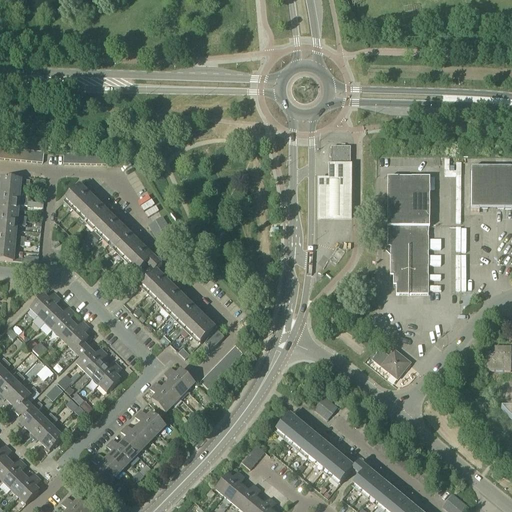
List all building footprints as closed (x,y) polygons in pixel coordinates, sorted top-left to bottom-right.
[(343,171),(343,151),(325,151),(325,171),(341,171),(343,171)] [(452,158),(453,185),(463,184),(463,158),(452,158)] [(355,168),(331,168),(331,181),(319,181),(319,224),(354,224),(355,168)] [(470,210),(511,210),(511,169),(470,169),(470,210)] [(0,184),(0,185),(0,189),(0,190),(19,192),(19,186),(29,187),(29,182),(0,179),(0,184)] [(428,229),(429,180),(398,179),(398,220),(386,220),(386,248),(386,253),(389,255),(389,277),(392,277),(392,287),(395,287),(395,296),(427,297),(427,229),(428,229)] [(64,203),(72,210),(138,275),(151,262),(147,257),(153,251),(147,244),(140,251),(132,243),(139,236),(135,233),(132,230),(126,236),(118,229),(124,222),(117,216),(111,222),(103,214),(109,208),(103,201),(96,208),(88,200),(95,194),(88,187),(82,194),(77,189),(73,194),(72,192),(66,198),(67,200),(64,203)] [(0,200),(27,203),(28,199),(18,198),(19,192),(0,190),(0,200)] [(27,203),(0,200),(0,210),(17,212),(17,207),(27,208),(27,204),(27,203)] [(0,221),(25,223),(26,219),(16,218),(17,212),(0,210),(0,221)] [(158,245),(172,236),(162,219),(148,228),(158,245)] [(25,223),(0,221),(0,231),(15,233),(16,227),(25,228),(25,223)] [(0,241),(23,244),(26,244),(26,240),(14,239),(15,233),(0,231),(0,241)] [(23,244),(0,241),(0,251),(13,253),(14,248),(23,249),(23,244)] [(0,262),(12,264),(21,265),(22,260),(15,260),(15,259),(13,259),(13,253),(0,251),(0,262)] [(179,275),(190,264),(179,253),(167,264),(179,275)] [(38,260),(25,258),(25,260),(24,265),(37,267),(38,260)] [(140,288),(148,296),(200,346),(213,332),(208,328),(215,322),(208,315),(202,322),(194,314),(200,307),(197,304),(193,301),(187,307),(179,300),(186,293),(179,287),(173,293),(165,285),(171,279),(164,272),(158,279),(154,275),(140,288)] [(210,281),(204,285),(207,290),(213,286),(210,281)] [(29,311),(37,318),(57,299),(53,295),(47,302),(42,297),(29,311)] [(57,299),(37,318),(44,326),(58,312),(53,308),(60,302),(57,299)] [(58,312),(44,326),(52,333),(71,313),(68,310),(61,316),(58,312)] [(138,311),(135,314),(133,316),(137,319),(139,317),(141,315),(138,311)] [(71,313),(52,333),(59,340),(72,326),(68,322),(74,316),(71,313)] [(72,326),(59,340),(66,347),(86,327),(82,324),(76,330),(72,326)] [(145,329),(150,334),(153,331),(148,326),(145,329)] [(86,327),(66,347),(74,355),(82,346),(87,341),(83,337),(89,330),(86,327)] [(17,338),(21,334),(16,329),(12,333),(17,338)] [(217,334),(205,347),(211,353),(223,339),(217,334)] [(166,349),(169,346),(169,345),(163,339),(162,340),(159,343),(166,349)] [(32,353),(37,347),(31,342),(26,347),(32,353)] [(39,360),(40,359),(45,353),(38,346),(37,347),(32,353),(39,360)] [(81,361),(89,353),(87,350),(82,346),(74,355),(78,359),(81,361)] [(234,348),(230,353),(238,361),(242,356),(234,348)] [(510,373),(510,349),(494,348),(494,356),(486,356),(485,373),(510,373)] [(76,366),(84,374),(103,354),(100,351),(94,357),(89,353),(81,361),(76,366)] [(182,351),(177,355),(184,362),(189,357),(182,351)] [(372,361),(382,369),(396,380),(407,366),(393,355),(390,359),(380,351),(372,361)] [(230,353),(226,357),(234,364),(238,361),(230,353)] [(103,354),(84,374),(91,381),(104,367),(100,363),(106,356),(103,354)] [(226,357),(222,361),(230,368),(234,364),(226,357)] [(222,361),(218,365),(226,372),(230,368),(222,361)] [(6,364),(0,370),(0,384),(8,377),(3,373),(10,367),(6,364)] [(104,367),(91,381),(98,388),(118,368),(115,365),(108,371),(104,367)] [(218,365),(215,368),(223,376),(226,372),(218,365)] [(52,375),(46,368),(37,377),(43,384),(52,375)] [(118,368),(98,388),(106,396),(119,382),(115,378),(121,371),(118,368)] [(215,368),(211,372),(219,380),(223,376),(215,368)] [(169,370),(166,373),(186,393),(194,385),(180,372),(176,376),(169,370)] [(211,372),(207,376),(215,384),(219,380),(211,372)] [(169,383),(165,387),(179,400),(186,393),(166,373),(163,377),(169,383)] [(8,377),(0,384),(0,399),(21,378),(18,375),(12,381),(8,377)] [(207,376),(203,380),(211,388),(215,384),(207,376)] [(21,378),(0,399),(0,400),(3,403),(5,401),(9,405),(22,391),(18,388),(25,381),(21,378)] [(63,380),(57,386),(64,392),(69,386),(63,380)] [(211,388),(203,380),(199,384),(207,392),(211,388)] [(155,385),(152,388),(172,407),(179,400),(165,387),(162,391),(155,385)] [(55,388),(45,398),(52,405),(62,395),(55,388)] [(172,407),(152,388),(149,391),(155,398),(151,402),(164,415),(172,407)] [(22,391),(9,405),(13,409),(11,411),(15,414),(25,404),(30,399),(36,393),(33,389),(26,396),(22,391)] [(73,394),(69,389),(64,394),(69,398),(73,394)] [(326,422),(336,410),(324,400),(313,412),(326,422)] [(24,419),(32,411),(30,408),(25,404),(15,414),(18,418),(20,416),(21,417),(24,419)] [(22,428),(27,432),(40,418),(36,414),(42,407),(38,404),(32,411),(24,419),(17,426),(20,430),(22,428)] [(77,409),(74,406),(69,411),(72,415),(73,414),(77,409)] [(511,411),(500,412),(502,414),(503,416),(505,418),(507,419),(511,422),(511,411)] [(140,413),(137,416),(157,436),(165,428),(151,415),(147,419),(140,413)] [(40,418),(27,432),(31,436),(29,438),(32,441),(53,419),(50,416),(44,422),(40,418)] [(140,426),(136,430),(150,443),(157,436),(137,416),(134,419),(140,426)] [(308,436),(304,432),(299,429),(305,422),(298,416),(292,423),(287,419),(275,434),(339,486),(350,474),(356,479),(358,480),(352,488),(381,511),(425,511),(426,511),(422,509),(419,511),(412,511),(408,508),(413,502),(406,496),(401,503),(392,495),(398,489),(394,486),(391,483),(385,490),(376,483),(382,476),(375,470),(369,477),(364,473),(365,471),(366,471),(366,470),(366,469),(365,468),(364,468),(363,467),(363,468),(362,468),(360,469),(356,466),(351,472),(347,468),(352,461),(345,455),(340,462),(331,455),(337,448),(329,442),(324,449),(315,442),(321,435),(314,429),(308,436)] [(53,419),(32,441),(35,444),(37,442),(41,446),(54,433),(51,429),(57,423),(53,419)] [(126,427),(123,431),(143,450),(150,443),(136,430),(132,434),(126,427)] [(54,433),(41,446),(45,450),(43,452),(47,456),(62,440),(69,434),(65,430),(59,437),(54,433)] [(126,440),(122,444),(136,458),(143,450),(123,431),(120,434),(126,440)] [(112,442),(109,445),(129,465),(136,458),(122,444),(118,448),(112,442)] [(112,455),(108,459),(121,472),(129,465),(109,445),(105,449),(112,455)] [(256,448),(252,453),(260,460),(264,455),(256,448)] [(8,451),(0,459),(0,473),(9,465),(5,461),(11,454),(8,451)] [(252,453),(248,457),(256,464),(260,460),(252,453)] [(98,456),(94,460),(114,479),(121,472),(108,459),(104,463),(98,456)] [(248,457),(245,461),(253,468),(256,464),(248,457)] [(114,479),(94,460),(91,463),(97,469),(93,474),(107,487),(114,479)] [(253,468),(245,461),(241,465),(249,472),(253,468)] [(9,465),(0,473),(0,482),(3,485),(22,465),(19,462),(13,468),(9,465)] [(22,465),(3,485),(10,492),(23,479),(19,475),(26,469),(22,465)] [(214,492),(223,499),(241,477),(237,474),(231,481),(227,477),(214,492)] [(23,479),(10,492),(17,500),(37,480),(34,477),(27,483),(23,479)] [(241,477),(223,499),(231,505),(243,490),(239,487),(244,480),(241,477)] [(37,480),(17,500),(25,507),(38,494),(34,489),(40,483),(37,480)] [(243,490),(231,505),(238,511),(256,490),(253,487),(247,494),(243,490)] [(256,490),(238,511),(251,511),(258,503),(254,500),(260,493),(256,490)] [(210,501),(214,496),(211,493),(210,492),(209,493),(206,497),(210,501)] [(444,511),(465,511),(468,510),(452,498),(442,510),(444,511)] [(67,500),(64,503),(72,511),(87,511),(78,502),(73,507),(67,500)] [(258,503),(251,511),(264,511),(272,503),(268,500),(263,507),(258,503)] [(65,511),(72,511),(64,503),(60,507),(65,511)] [(272,503),(264,511),(270,511),(275,506),(272,503)]
